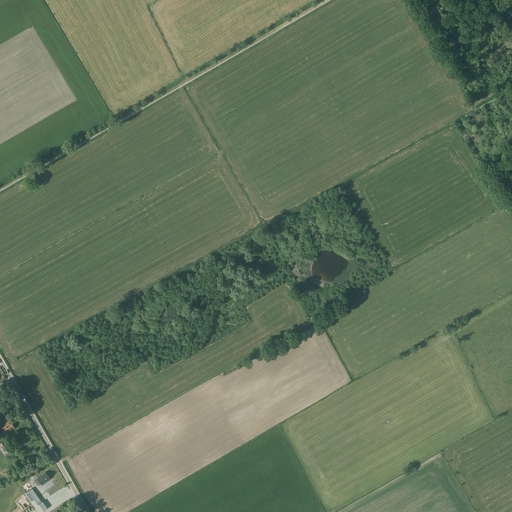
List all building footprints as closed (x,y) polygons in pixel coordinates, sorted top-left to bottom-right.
[(14,428),(10,420),(1,426),(6,433),(14,428)] [(0,446),(4,453),(10,449),(4,440),(0,442),(0,446)] [(37,477),(42,485),(50,479),(46,472),(37,477)] [(60,498),(56,491),(53,492),(49,486),(41,491),(49,504),(60,498)] [(40,511),(46,508),(42,500),(41,501),(39,497),(40,496),(35,489),(33,490),(32,488),(24,493),(34,506),(37,511),(40,511)]
